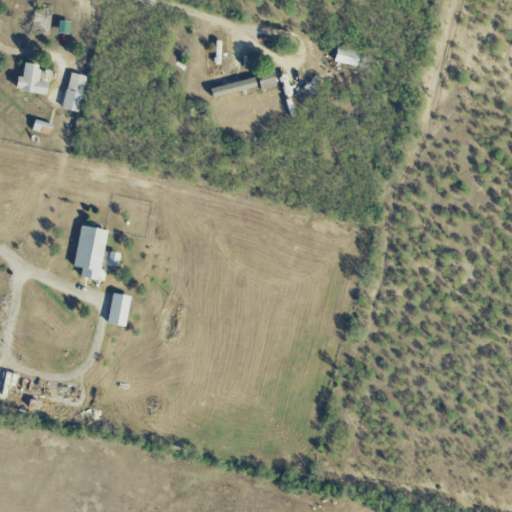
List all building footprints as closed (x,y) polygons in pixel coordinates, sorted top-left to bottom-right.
[(333,63),(356,66),(358,50),(335,48),(333,63)] [(36,82),(38,66),(22,64),(21,78),(15,77),(14,92),(45,95),(46,83),(36,82)] [(260,89),(273,88),(271,69),(257,71),(260,89)] [(79,113),(84,77),(67,74),(62,110),(79,113)] [(211,96),(255,90),(254,81),(210,87),(211,96)] [(97,282),(105,231),(78,227),(72,268),(79,269),(78,279),(97,282)] [(123,328),(129,298),(111,294),(104,324),(123,328)]
